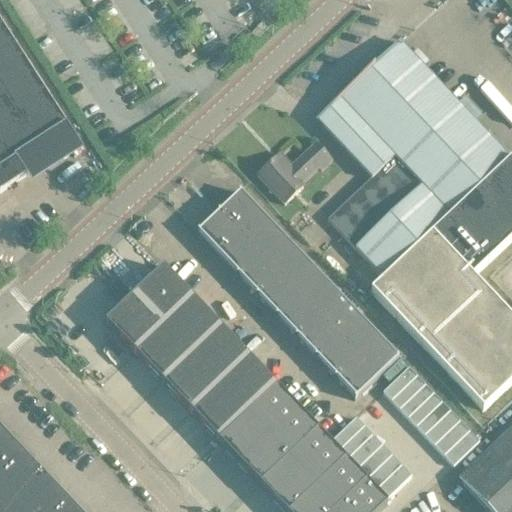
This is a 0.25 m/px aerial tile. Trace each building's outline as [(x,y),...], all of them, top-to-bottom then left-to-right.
[(0,192),(25,176),(14,159),(66,125),(0,22),(0,192)] [(241,45),(246,40),(242,35),(236,40),(241,45)] [(511,162),(510,160),(509,160),(399,44),(316,122),(370,180),(327,221),(382,280),(370,292),(482,411),(511,382),(511,319),(472,277),(511,239),(511,162)] [(275,160),(257,177),(284,206),(302,189),(300,186),(318,169),(320,171),(331,162),(315,145),(287,172),(275,160)] [(396,358),(396,359),(242,196),(239,193),(238,194),(239,195),(199,233),(198,232),(196,233),(354,399),(353,400),(354,401),(398,360),(396,358)] [(134,297),(161,326),(190,298),(163,269),(134,297)] [(105,324),(132,353),(161,326),(134,297),(105,324)] [(161,326),(132,353),(160,383),(219,328),(190,298),(161,326)] [(219,328),(160,383),(188,412),(247,358),(219,328)] [(217,443),(276,388),(247,358),(188,412),(217,443)] [(390,405),(416,380),(407,370),(381,396),(390,405)] [(399,414),(425,389),(416,380),(390,405),(399,414)] [(276,388),(217,443),(259,487),(317,432),(276,388)] [(408,423),(434,398),(425,389),(399,414),(408,423)] [(443,407),(434,398),(408,423),(417,432),(443,407)] [(426,441),(452,416),(443,407),(417,432),(426,441)] [(452,416),(426,441),(435,450),(460,425),(452,416)] [(330,445),(339,455),(365,430),(356,420),(330,445)] [(444,459),(469,434),(460,425),(435,450),(444,459)] [(79,511),(0,428),(0,511),(79,511)] [(511,511),(511,429),(458,481),(487,511),(511,511)] [(339,455),(348,464),(374,439),(365,430),(339,455)] [(317,432),(259,487),(282,511),(291,511),(345,461),(317,432)] [(478,443),(469,434),(444,459),(453,468),(478,443)] [(374,439),(348,464),(357,474),(383,449),(374,439)] [(357,474),(366,483),(392,458),(383,449),(357,474)] [(392,458),(366,483),(375,493),(401,468),(392,458)] [(345,461),(291,511),(335,511),(366,483),(345,461)] [(401,468),(375,493),(385,503),(411,478),(401,468)] [(366,483),(335,511),(379,511),(387,505),(366,483)]
